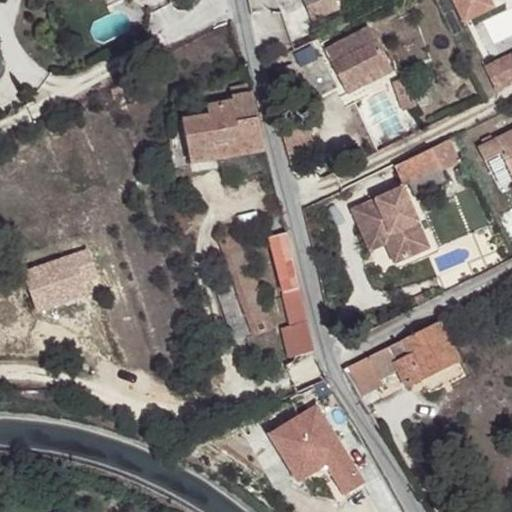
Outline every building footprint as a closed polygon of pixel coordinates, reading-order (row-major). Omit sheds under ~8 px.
[(334,0),(304,0),(303,1),(314,25),(340,13),(334,0)] [(488,0),(454,0),(466,22),(493,8),(488,0)] [(364,87),(390,72),(369,31),(325,54),(347,96),(364,87)] [(511,58),(487,71),(496,90),(511,81),(511,58)] [(285,67),(277,69),(280,78),(288,76),(285,67)] [(364,87),(368,95),(379,89),(394,80),(390,72),(364,87)] [(131,83),(105,91),(110,111),(137,103),(131,83)] [(398,90),(402,98),(415,91),(411,83),(398,90)] [(371,101),(382,95),(379,89),(368,95),(371,101)] [(415,91),(402,98),(412,116),(425,109),(415,91)] [(250,96),(248,97),(231,101),(231,104),(205,110),(206,116),(180,122),(189,166),(264,152),(250,96)] [(306,126),(282,133),(290,163),(315,156),(306,126)] [(498,156),(511,183),(511,182),(511,131),(490,142),(498,156)] [(448,142),(394,168),(404,186),(439,169),(441,170),(457,161),(448,142)] [(498,156),(490,142),(476,149),(483,163),(498,156)] [(439,169),(404,186),(410,200),(445,182),(441,170),(439,169)] [(403,189),(353,212),(366,240),(382,232),(380,228),(387,225),(402,255),(429,242),(403,189)] [(382,232),(366,240),(369,246),(385,239),(395,258),(402,255),(387,225),(380,228),(382,232)] [(254,336),(272,329),(236,231),(217,238),(254,336)] [(293,357),(314,354),(285,238),(271,241),(272,243),(290,326),(286,328),(293,357)] [(228,290),(222,276),(211,281),(216,295),(228,290)] [(246,339),(228,290),(216,295),(234,343),(246,339)] [(414,300),(418,307),(428,302),(424,295),(414,300)] [(341,369),(359,399),(381,386),(378,381),(396,371),(404,385),(454,359),(434,322),(341,369)] [(316,413),(269,442),(282,460),(288,457),(306,483),(328,469),(347,499),(366,487),(316,413)] [(288,457),(282,460),(300,488),(306,483),(288,457)]
